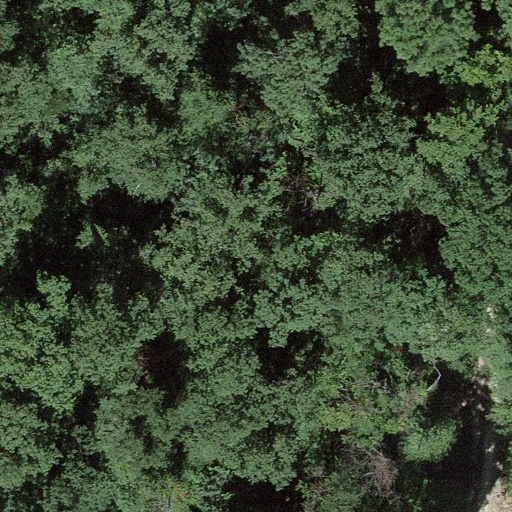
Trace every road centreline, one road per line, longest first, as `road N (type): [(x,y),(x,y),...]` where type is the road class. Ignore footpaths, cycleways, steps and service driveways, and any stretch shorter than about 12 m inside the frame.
road 1 (track): [(500,157),(293,511)]
road 2 (track): [(479,511),(495,383),(500,157)]
